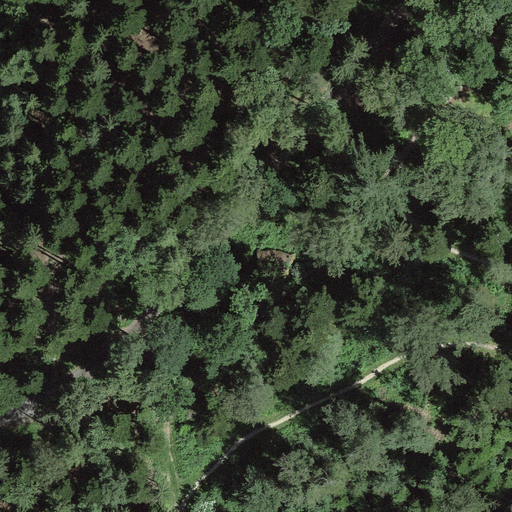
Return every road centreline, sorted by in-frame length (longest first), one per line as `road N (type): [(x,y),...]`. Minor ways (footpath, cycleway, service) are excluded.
road 1 (track): [(425,0),(90,368),(0,417)]
road 2 (track): [(384,184),(423,120),(511,31)]
